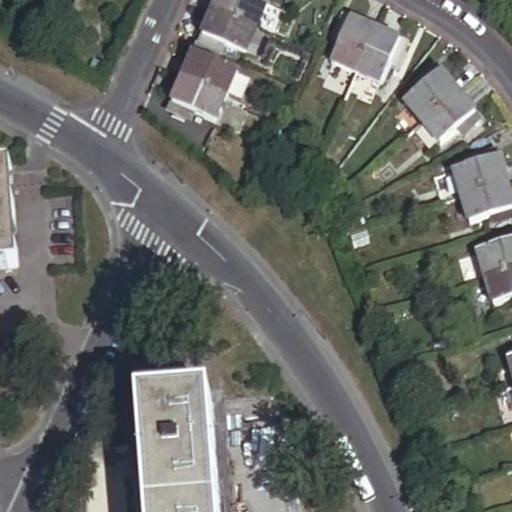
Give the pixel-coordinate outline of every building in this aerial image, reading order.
[(223,0),(216,15),(258,34),(269,9),(248,0),(223,0)] [(258,34),(216,15),(203,44),(223,53),(225,49),(247,58),(258,34)] [(332,66),(358,77),(376,35),(348,23),(339,43),(341,44),(332,66)] [(376,35),(358,77),(383,88),(393,65),(397,67),(405,48),(376,35)] [(199,54),(187,83),(228,101),(229,99),(239,77),(217,67),(218,62),(199,54)] [(406,106),(424,127),(460,97),(439,73),(422,88),(424,90),(406,106)] [(253,83),(239,77),(229,99),(243,105),(253,83)] [(228,101),(187,83),(174,112),(193,120),(195,116),(217,126),(228,101)] [(460,97),(424,127),(442,149),(460,133),(463,137),(480,122),(460,97)] [(456,175),(464,201),(508,188),(499,158),(476,164),(477,168),(456,175)] [(0,177),(0,273),(19,273),(12,176),(0,177)] [(511,201),(508,188),(464,201),(472,227),(493,221),(494,224),(511,218),(511,201)] [(479,255),(487,282),(511,275),(511,241),(500,245),(501,249),(479,255)] [(511,275),(487,282),(495,309),(511,304),(511,275)] [(218,511),(210,404),(142,410),(150,511),(218,511)]
